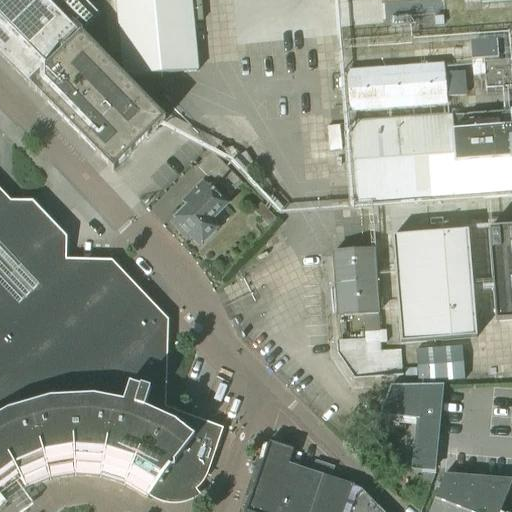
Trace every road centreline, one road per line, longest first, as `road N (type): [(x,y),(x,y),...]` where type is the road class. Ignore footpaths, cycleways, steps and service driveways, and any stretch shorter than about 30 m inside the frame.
road 1 (unclassified): [(263,376),(0,93)]
road 2 (residential): [(395,511),(263,376)]
